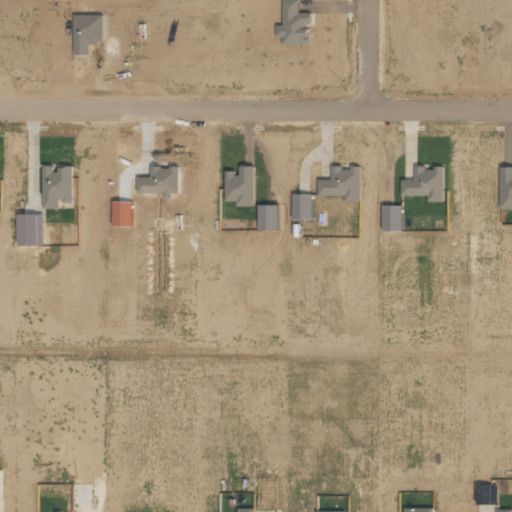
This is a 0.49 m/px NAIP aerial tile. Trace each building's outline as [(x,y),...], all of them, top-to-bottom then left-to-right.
[(359,167),(342,168),(341,166),(331,166),(331,179),(318,180),(318,195),(343,195),(344,201),(360,201),(359,167)] [(500,208),(511,208),(511,166),(500,167),(500,208)] [(254,167),(237,167),(238,171),(225,171),(226,201),(236,201),(236,206),(254,206),(254,167)] [(443,168),(415,167),(414,180),(401,179),(401,195),(428,196),(428,202),(443,202),(443,168)] [(312,195),(293,195),(292,220),(311,220),(312,195)] [(382,231),(402,231),(402,206),(383,206),(382,231)]
